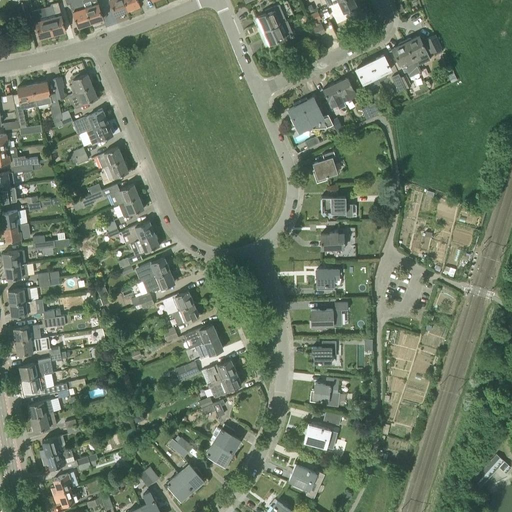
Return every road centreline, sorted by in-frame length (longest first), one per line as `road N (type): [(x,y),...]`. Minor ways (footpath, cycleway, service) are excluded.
road 1 (unclassified): [(285,161),(378,120),(395,169),(396,204),(378,278),(375,429),(349,511)]
road 2 (residential): [(257,253),(211,254),(180,236),(95,42)]
road 3 (residential): [(217,511),(258,455),(279,394),(279,318),(257,253)]
road 4 (track): [(511,393),(509,320),(500,300),(387,253)]
road 5 (residential): [(257,92),(380,33),(388,16),(381,0)]
road 6 (secondary): [(20,511),(0,384)]
